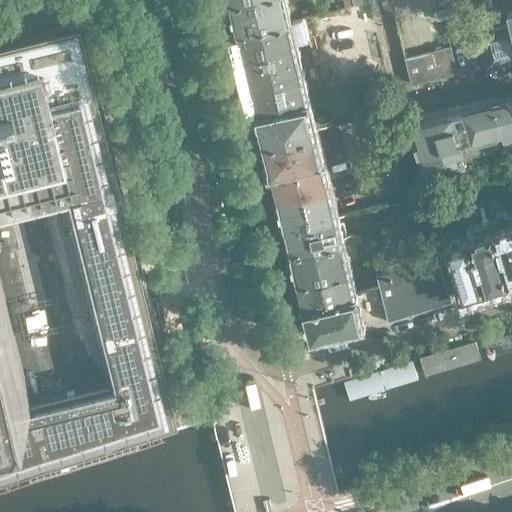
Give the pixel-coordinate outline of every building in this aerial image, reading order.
[(286,0),(233,0),(228,1),(236,33),(291,20),(286,0)] [(507,10),(507,9),(504,0),(473,0),(478,17),(493,13),(507,10)] [(511,58),(511,7),(507,9),(507,10),(493,13),(496,24),(486,27),(485,24),(476,26),(477,29),(470,31),(475,52),(483,50),(487,65),(511,58)] [(236,33),(241,56),(305,40),(300,17),(291,20),(236,33)] [(0,477),(159,428),(181,421),(152,304),(147,284),(82,20),(0,40),(0,477)] [(241,56),(240,56),(249,88),(312,73),(305,40),(241,56)] [(457,72),(450,45),(405,57),(411,84),(457,72)] [(312,73),(249,88),(254,110),(308,98),(316,88),(312,73)] [(511,140),(511,91),(489,97),(504,143),(511,140)] [(393,107),(390,94),(366,100),(369,113),(393,107)] [(504,143),(489,97),(406,118),(423,175),(467,162),(470,165),(473,164),(469,150),(504,143)] [(316,129),(308,98),(254,110),(253,111),(253,113),(254,112),(256,122),(255,122),(256,124),(257,124),(262,142),(316,129)] [(329,183),(316,129),(262,142),(266,160),(265,160),(265,162),(266,162),(268,171),(268,174),(270,173),(275,196),(329,183)] [(329,183),(275,196),(274,196),(282,228),(283,228),(337,215),(329,183)] [(425,211),(419,194),(406,198),(412,215),(425,211)] [(343,237),(337,215),(283,228),(288,250),(343,237)] [(511,279),(511,220),(491,227),(508,281),(511,279)] [(508,281),(491,227),(468,234),(484,288),(508,281)] [(484,288),(468,234),(444,242),(460,296),(484,288)] [(350,269),(343,237),(288,250),(287,251),(295,283),(296,282),(350,269)] [(451,298),(438,255),(375,272),(379,285),(387,317),(401,313),(451,298)] [(356,291),(350,269),(296,282),(301,305),(356,291)] [(356,291),(301,305),(300,305),(300,307),(301,307),(307,336),(308,338),(310,338),(309,337),(324,334),(348,328),(362,324),(362,325),(365,324),(364,323),(387,317),(379,285),(356,291)] [(511,353),(511,331),(488,339),(494,359),(511,353)] [(482,361),(477,342),(419,359),(425,379),(482,361)] [(419,381),(413,361),(342,383),(348,404),(419,381)]
